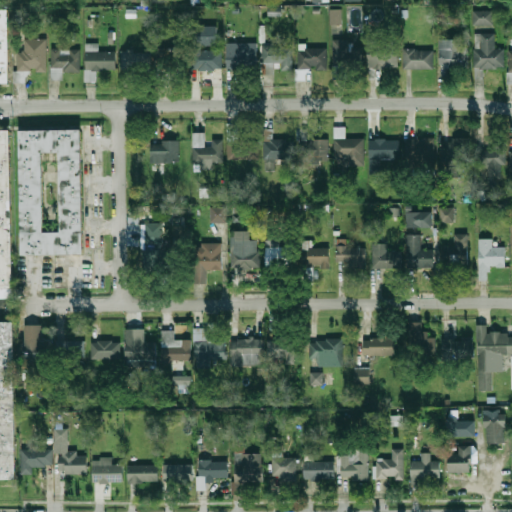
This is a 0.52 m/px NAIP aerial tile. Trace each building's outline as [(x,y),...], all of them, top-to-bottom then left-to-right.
[(0,8),(9,8),(10,82),(0,82),(0,8)] [(343,24),(342,9),(330,10),(331,25),(343,24)] [(493,11),(473,11),(473,26),(493,26),(493,11)] [(193,70),(222,70),(222,48),(218,48),(218,26),(193,26),(193,70)] [(475,34),(475,70),(502,70),(502,48),(496,48),(496,34),(475,34)] [(46,39),(24,39),(24,76),(46,76),(46,39)] [(333,40),(333,75),(348,75),(348,68),(362,68),(362,47),(350,47),(350,40),(333,40)] [(461,46),(461,40),(439,40),(439,69),(467,69),(467,46),(461,46)] [(370,42),(370,69),(398,69),(398,49),(381,49),(381,42),(370,42)] [(257,43),(227,43),(227,67),(257,67),(257,43)] [(292,46),(262,46),(262,69),(273,69),(273,63),(281,63),(281,71),(292,71),(292,46)] [(327,48),(298,48),(298,69),(327,69),(327,48)] [(80,49),(51,49),(51,78),(63,78),(63,72),(80,72),(80,49)] [(181,72),(181,49),(158,49),(158,72),(181,72)] [(433,49),(403,49),(403,69),(433,69),(433,49)] [(85,80),(96,80),(96,69),(115,69),(115,51),(85,51),(85,80)] [(150,52),(121,52),(121,71),(150,71),(150,52)] [(20,130),(82,129),(84,254),(22,254),(20,130)] [(0,130),(10,130),(11,288),(0,288),(0,130)] [(206,139),(206,133),(193,133),(193,164),(223,164),(223,139),(206,139)] [(364,166),(364,138),(338,138),(338,166),(364,166)] [(468,161),(468,138),(442,138),(442,161),(468,161)] [(370,139),(370,173),(379,173),(379,158),(400,158),(400,139),(370,139)] [(434,159),(434,139),(406,139),(406,159),(434,159)] [(258,160),(258,140),(228,140),(228,160),(258,160)] [(264,159),(293,159),(293,140),(264,140),(264,159)] [(329,140),(300,140),(300,162),(329,163),(329,140)] [(180,141),(151,141),(151,163),(180,163),(180,141)] [(504,149),(477,149),(477,169),(488,169),(488,178),(504,178),(504,149)] [(210,223),(226,223),(226,207),(210,207),(210,223)] [(454,207),(439,208),(440,223),(454,222),(454,207)] [(431,212),(405,212),(405,227),(431,227),(431,212)] [(165,223),(145,223),(145,248),(165,248),(165,223)] [(250,231),(232,231),(232,268),(258,268),(258,240),(250,240),(250,231)] [(468,266),(468,234),(454,234),(454,246),(442,246),(442,266),(468,266)] [(407,235),(407,267),(434,267),(434,250),(422,250),(422,235),(407,235)] [(280,239),(266,239),(266,267),(291,267),(291,247),(280,247),(280,239)] [(494,239),(479,239),(479,268),(505,268),(505,247),(494,247),(494,239)] [(222,269),(222,244),(194,244),(194,270),(222,269)] [(302,267),(330,267),(330,247),(302,247),(302,267)] [(366,247),(337,247),(337,264),(366,264),(366,247)] [(400,267),(400,248),(373,248),(373,267),(400,267)] [(0,321),(13,321),(14,479),(0,479),(0,321)] [(424,322),(408,322),(409,356),(436,355),(435,337),(424,338),(424,322)] [(478,390),(492,390),(492,371),(503,371),(503,354),(511,353),(511,336),(507,336),(507,331),(486,331),(486,324),(477,324),(478,390)] [(25,325),(24,360),(42,360),(42,325),(25,325)] [(208,327),(194,328),(195,363),(226,362),(225,338),(208,338),(208,327)] [(156,342),(144,342),(145,329),(125,329),(125,359),(156,360),(156,342)] [(190,339),(174,340),(174,330),(161,330),(161,361),(191,360),(190,339)] [(263,364),(262,338),(230,339),(231,366),(263,364)] [(394,356),(395,338),(363,338),(363,355),(394,356)] [(472,338),(442,339),(443,354),(473,353),(472,338)] [(285,358),(285,364),(296,363),(295,339),(267,339),(268,358),(285,358)] [(344,365),(343,339),(309,340),(310,358),(318,358),(318,366),(344,365)] [(86,341),(57,340),(57,356),(85,357),(86,341)] [(91,341),(91,359),(120,360),(120,341),(91,341)] [(370,385),(370,367),(354,367),(354,384),(370,385)] [(323,372),(310,372),(310,385),(323,385),(323,372)] [(485,443),(506,442),(505,409),(484,409),(485,443)] [(475,421),(458,420),(458,410),(447,410),(447,436),(474,436),(475,421)] [(68,428),(54,429),(54,453),(59,453),(59,473),(87,473),(87,455),(77,456),(77,451),(69,451),(68,428)] [(234,481),(262,482),(263,453),(245,453),(246,438),(235,438),(234,481)] [(296,457),(283,457),(284,445),(273,445),(272,478),(295,479),(296,457)] [(458,454),(448,453),(447,472),(470,473),(470,463),(477,463),(477,446),(459,446),(458,454)] [(374,478),(395,477),(395,479),(404,479),(403,448),(391,449),(391,458),(373,458),(374,478)] [(21,474),(32,474),(32,466),(52,467),(53,449),(21,449),(21,474)] [(368,451),(359,451),(359,456),(340,457),(341,476),(352,476),(352,480),(369,480),(368,451)] [(440,461),(431,461),(430,452),(421,453),(421,460),(410,461),(411,481),(440,480),(440,461)] [(93,458),(93,483),(123,482),(123,464),(112,464),(112,458),(93,458)] [(228,477),(228,461),(198,460),(197,490),(206,490),(206,482),(214,482),(214,477),(228,477)] [(304,480),(335,479),(334,461),(303,461),(304,480)] [(164,464),(164,483),(193,483),(193,464),(164,464)] [(128,483),(158,482),(158,465),(128,465),(128,483)]
